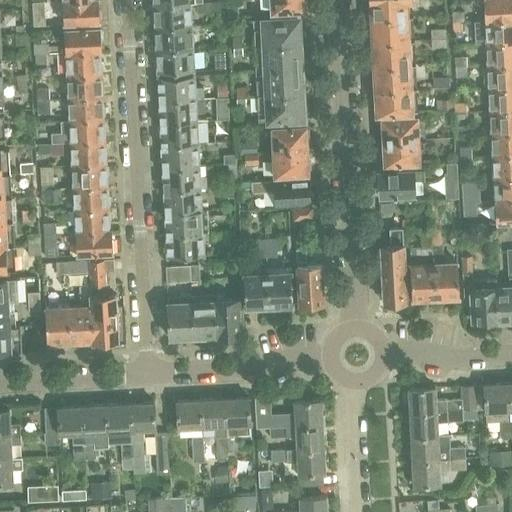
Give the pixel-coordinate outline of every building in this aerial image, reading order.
[(99,0),(67,0),(64,0),(65,23),(101,21),(99,0)] [(197,0),(198,11),(211,10),(210,0),(197,0)] [(304,0),(272,0),(273,11),(305,9),(304,0)] [(370,0),(371,17),(408,15),(407,1),(412,0),(370,0)] [(511,0),(484,0),(485,18),(511,17),(511,0)] [(46,24),(45,1),(32,2),(34,25),(46,24)] [(190,2),(155,3),(156,26),(192,24),(190,2)] [(229,17),(239,17),(239,5),(229,5),(229,17)] [(452,11),(452,20),(465,19),(464,10),(452,11)] [(408,15),(371,17),(373,40),(409,39),(408,15)] [(255,19),(257,44),(300,42),(299,17),(273,18),(255,19)] [(511,17),(485,18),(487,41),(511,40),(511,17)] [(24,23),(12,24),(13,33),(15,33),(15,34),(25,34),(24,23)] [(192,24),(156,26),(157,48),(193,46),(192,24)] [(66,29),(67,53),(101,50),(103,50),(102,27),(66,29)] [(431,28),(431,37),(446,37),(446,28),(431,28)] [(25,34),(15,34),(16,42),(26,42),(25,34)] [(215,36),(215,45),(224,45),(224,35),(215,36)] [(242,36),(233,36),(234,46),(243,45),(242,36)] [(446,37),(431,37),(431,48),(447,47),(446,37)] [(374,62),(374,65),(410,63),(409,39),(373,40),(373,51),(371,53),(371,60),(374,62)] [(511,40),(487,41),(488,64),(511,63),(511,40)] [(34,42),(34,53),(36,53),(36,55),(50,54),(49,42),(34,42)] [(300,42),(257,44),(258,70),(302,67),(300,42)] [(243,45),(234,46),(234,55),(243,55),(243,45)] [(193,46),(157,48),(158,55),(159,71),(194,69),(193,46)] [(101,50),(67,53),(68,76),(102,74),(101,50)] [(50,54),(36,55),(36,63),(48,62),(47,54),(50,54)] [(455,56),(455,66),(467,65),(467,55),(455,56)] [(410,63),(374,65),(375,88),(412,86),(410,63)] [(511,63),(488,64),(489,87),(511,85),(511,63)] [(467,65),(455,66),(456,76),(468,75),(467,65)] [(302,67),(258,70),(260,95),(303,92),(302,67)] [(27,73),(9,74),(10,84),(27,83),(27,73)] [(102,74),(68,76),(69,97),(103,95),(102,74)] [(160,92),(160,99),(204,96),(204,86),(195,87),(195,74),(159,76),(160,92)] [(433,76),(434,86),(448,86),(448,75),(433,76)] [(27,83),(10,84),(18,84),(18,92),(28,91),(27,83)] [(218,93),(228,93),(227,83),(218,83),(218,93)] [(511,85),(489,87),(490,109),(511,108),(511,85)] [(412,86),(375,88),(377,113),(413,111),(412,86)] [(37,88),(38,99),(50,98),(49,87),(37,88)] [(245,87),(236,87),(237,96),(246,96),(245,87)] [(303,92),(260,95),(261,120),(273,119),(305,117),(303,92)] [(103,95),(69,97),(71,120),(105,118),(103,95)] [(225,95),(215,96),(215,109),(229,108),(228,96),(225,96),(225,95)] [(204,96),(160,99),(161,120),(197,119),(197,111),(205,111),(204,96)] [(246,96),(237,96),(237,105),(246,105),(246,96)] [(450,106),(450,96),(441,97),(442,106),(450,106)] [(50,98),(38,99),(38,113),(51,112),(50,98)] [(454,111),(456,111),(466,111),(466,100),(454,101),(454,111)] [(511,108),(490,109),(491,132),(511,130),(511,108)] [(384,117),(385,140),(418,138),(417,115),(384,117)] [(105,118),(71,120),(72,142),(106,140),(105,118)] [(197,119),(161,120),(163,142),(198,140),(197,119)] [(274,126),(275,151),(308,149),(307,124),(274,126)] [(511,130),(491,132),(492,153),(511,152),(511,130)] [(418,138),(385,140),(386,162),(419,161),(418,138)] [(106,140),(72,142),(73,165),(107,163),(106,140)] [(198,140),(163,142),(164,165),(199,163),(198,140)] [(242,152),(245,152),(258,152),(258,142),(241,142),(242,152)] [(51,152),(51,143),(38,144),(38,153),(51,152)] [(459,146),(460,155),(472,154),(471,145),(459,146)] [(308,149),(275,151),(276,174),(310,172),(308,149)] [(226,162),(235,162),(235,152),(223,153),(223,162),(226,162)] [(259,163),(258,152),(245,152),(246,163),(259,163)] [(511,152),(492,153),(494,176),(511,175),(511,152)] [(472,154),(460,155),(460,166),(473,166),(472,154)] [(447,170),(457,170),(457,160),(455,160),(446,161),(447,170)] [(21,162),(21,172),(34,171),(33,161),(21,162)] [(107,163),(73,165),(74,186),(108,185),(107,163)] [(199,163),(164,165),(165,187),(201,185),(201,187),(207,187),(207,175),(200,175),(199,163)] [(424,168),(408,169),(380,170),(381,196),(416,194),(415,179),(425,178),(424,168)] [(34,171),(21,172),(22,183),(34,183),(34,171)] [(511,175),(494,176),(495,198),(511,197),(511,175)] [(41,178),(42,188),(54,187),(53,177),(41,178)] [(310,177),(276,179),(261,180),(262,189),(277,188),(277,202),(293,202),(311,201),(310,177)] [(108,185),(74,186),(75,209),(109,207),(109,190),(108,185)] [(201,185),(165,187),(166,210),(202,208),(201,187),(201,185)] [(234,196),(233,185),(224,185),(225,196),(234,196)] [(42,201),(61,201),(60,187),(54,187),(42,188),(42,198),(42,201)] [(462,191),(462,200),(474,200),(474,190),(462,191)] [(511,197),(495,198),(496,222),(511,221),(511,197)] [(474,200),(462,200),(463,212),(475,211),(474,200)] [(314,205),(294,206),(294,219),(314,218),(314,205)] [(68,231),(111,229),(109,207),(75,209),(77,231),(68,231)] [(202,208),(166,210),(167,232),(203,230),(203,231),(209,231),(208,208),(202,208)] [(23,220),(36,220),(36,209),(23,209),(23,220)] [(44,222),(44,233),(56,232),(56,221),(44,222)] [(391,242),(381,243),(384,300),(407,299),(404,247),(404,242),(403,225),(390,226),(391,242)] [(410,246),(410,262),(412,296),(437,295),(433,244),(432,227),(421,228),(422,246),(410,246)] [(441,227),(432,227),(433,244),(442,243),(441,227)] [(111,229),(68,231),(69,242),(77,241),(78,254),(113,252),(112,229),(111,229)] [(226,230),(227,252),(237,251),(236,229),(226,230)] [(203,230),(167,232),(169,256),(199,254),(204,254),(203,231),(203,230)] [(56,232),(44,233),(45,256),(57,256),(56,232)] [(28,233),(29,244),(41,244),(41,233),(28,233)] [(277,256),(276,239),(265,239),(266,256),(277,256)] [(442,243),(433,244),(437,295),(460,294),(459,260),(443,260),(442,243)] [(41,244),(29,244),(29,254),(41,254),(41,244)] [(7,245),(0,245),(0,268),(12,268),(11,245),(7,245)] [(510,285),(498,285),(499,319),(511,318),(511,247),(507,248),(509,276),(510,285)] [(462,255),(462,273),(471,273),(473,273),(472,259),(472,255),(462,255)] [(106,258),(90,259),(91,272),(92,284),(92,285),(106,285),(115,285),(114,258),(106,258)] [(299,258),(299,264),(301,294),(301,302),(324,301),(322,263),(308,263),(308,258),(299,258)] [(91,272),(90,259),(78,260),(79,272),(91,272)] [(68,272),(67,260),(56,261),(57,273),(68,272)] [(191,264),(190,264),(169,265),(170,281),(192,280),(191,264)] [(199,264),(191,264),(192,280),(200,279),(199,264)] [(293,269),(268,270),(271,304),(294,303),(293,269)] [(271,304),(268,270),(246,271),(247,305),(271,304)] [(0,276),(0,300),(11,300),(11,291),(19,290),(18,276),(13,276),(0,276)] [(471,278),(472,287),(474,321),(499,319),(498,285),(497,276),(471,278)] [(216,293),(218,334),(243,333),(241,297),(225,298),(225,293),(224,277),(214,277),(215,293),(216,293)] [(81,305),(70,305),(72,340),(88,339),(96,338),(94,304),(93,304),(92,293),(92,285),(92,284),(80,285),(81,305)] [(28,291),(29,299),(40,298),(40,291),(28,291)] [(116,292),(92,293),(93,304),(94,304),(96,338),(96,341),(100,341),(119,340),(116,292)] [(216,293),(215,293),(192,294),(195,335),(218,334),(216,293)] [(169,295),(169,301),(171,336),(195,335),(192,294),(188,294),(169,295)] [(40,298),(29,299),(29,309),(41,308),(40,298)] [(11,300),(0,300),(0,325),(16,324),(16,310),(12,310),(11,300)] [(49,323),(47,323),(47,332),(49,332),(50,341),(72,340),(70,305),(48,306),(49,323)] [(47,332),(47,323),(34,324),(34,332),(47,332)] [(16,324),(0,325),(0,353),(10,353),(10,351),(22,350),(21,325),(17,325),(16,324)] [(484,396),(485,411),(485,421),(499,420),(500,435),(510,435),(508,382),(483,384),(484,396)] [(409,387),(410,413),(477,408),(477,397),(476,384),(461,385),(461,398),(437,399),(436,386),(409,387)] [(251,396),(226,397),(229,450),(239,450),(238,434),(253,434),(251,396)] [(226,397),(202,398),(203,426),(215,425),(216,436),(217,458),(227,458),(228,458),(228,450),(229,450),(226,397)] [(256,397),(257,426),(324,422),(322,398),(303,399),(295,400),(296,412),(271,414),(270,401),(270,397),(256,397)] [(203,426),(202,398),(178,400),(178,410),(179,427),(203,426)] [(156,401),(131,402),(132,429),(132,439),(134,471),(146,470),(143,439),(144,439),(144,429),(157,428),(156,401)] [(131,402),(108,404),(109,431),(132,429),(131,402)] [(108,404),(83,405),(84,432),(86,458),(96,457),(96,441),(95,431),(109,431),(108,404)] [(83,405),(58,406),(59,430),(59,433),(74,432),(74,442),(73,442),(74,458),(86,458),(84,432),(83,405)] [(45,407),(46,431),(59,430),(58,406),(45,407)] [(477,408),(410,413),(411,436),(438,434),(438,421),(463,419),(478,418),(477,408)] [(0,433),(21,433),(20,422),(10,423),(10,409),(0,409),(0,433)] [(324,422),(257,426),(257,428),(270,427),(271,439),(297,437),(298,447),(298,448),(325,446),(324,427),(324,422)] [(59,430),(46,431),(47,443),(49,443),(60,443),(59,433),(59,430)] [(155,432),(158,471),(169,471),(167,431),(157,432),(155,432)] [(21,433),(0,433),(0,458),(23,457),(23,456),(12,456),(11,444),(21,443),(21,433)] [(438,434),(411,436),(413,460),(465,457),(464,446),(450,447),(449,433),(438,434)] [(194,461),(205,460),(203,435),(192,436),(194,461)] [(134,471),(132,439),(121,440),(122,456),(133,455),(134,471)] [(272,460),(288,459),(299,458),(300,484),(324,483),(324,471),(326,471),(325,446),(298,448),(298,447),(271,449),(272,460)] [(492,467),(511,465),(511,459),(511,450),(491,451),(492,467)] [(23,457),(0,458),(0,482),(13,481),(13,469),(23,468),(23,457)] [(465,457),(413,460),(413,467),(414,485),(441,483),(440,469),(466,468),(465,457)] [(227,466),(217,466),(217,469),(214,469),(215,482),(228,481),(227,466)] [(90,482),(91,497),(111,497),(110,481),(90,482)] [(74,483),(74,498),(87,498),(86,482),(74,483)] [(29,500),(59,498),(58,484),(28,485),(29,500)] [(125,499),(135,498),(135,497),(134,488),(124,489),(125,496),(125,499)] [(275,511),(274,511),(328,511),(328,495),(301,496),(302,510),(291,510),(275,511)] [(164,496),(149,497),(149,511),(165,511),(164,498),(164,496)] [(147,503),(139,499),(135,505),(143,510),(147,503)] [(438,499),(427,499),(428,509),(439,508),(438,499)] [(498,511),(497,502),(486,503),(487,511),(498,511)] [(475,511),(487,511),(486,503),(475,504),(475,511)]
